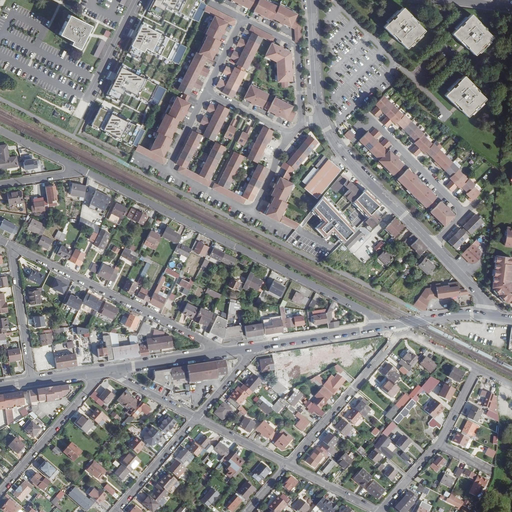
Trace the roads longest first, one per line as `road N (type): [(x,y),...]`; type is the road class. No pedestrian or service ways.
road 1 (residential): [(376,328),(368,312),(76,166)]
road 2 (secondary): [(310,0),(321,119),(352,165),(432,244)]
road 3 (residential): [(11,246),(216,353)]
road 4 (residential): [(357,134),(372,120),(464,213),(432,244)]
road 5 (residential): [(287,465),(402,332)]
road 6 (residential): [(0,493),(104,370)]
road 7 (residential): [(31,381),(11,246)]
road 8 (residential): [(301,119),(296,45),(241,17)]
road 9 (primary): [(376,328),(250,348)]
road 10 (residential): [(196,417),(115,511)]
